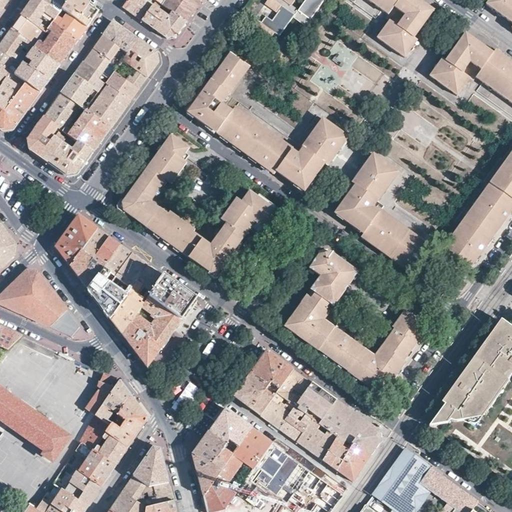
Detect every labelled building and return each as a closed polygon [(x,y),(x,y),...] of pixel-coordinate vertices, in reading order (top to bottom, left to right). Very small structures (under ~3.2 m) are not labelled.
[(31,0),(29,4),(21,15),(45,32),(52,23),(60,12),(47,3),(42,0),(31,0)] [(49,0),(47,3),(60,12),(61,10),(68,0),(49,0)] [(84,0),(68,0),(61,10),(87,28),(93,19),(99,11),(84,0)] [(133,14),(142,21),(156,1),(154,0),(127,0),(123,6),(133,14)] [(200,2),(196,0),(171,0),(171,1),(169,0),(164,0),(161,5),(186,22),(193,12),(200,2)] [(294,0),(265,0),(263,4),(275,14),(270,21),(265,17),(260,24),(257,22),(247,35),(264,47),(274,34),(278,37),(293,17),(305,25),(323,0),(304,0),(297,11),(289,7),(294,0)] [(367,0),(388,15),(389,21),(377,38),(404,58),(411,49),(417,40),(414,38),(429,17),(434,11),(421,1),(418,0),(367,0)] [(511,0),(489,0),(486,5),(511,23),(511,27),(511,28),(511,27),(511,0)] [(161,5),(156,1),(142,21),(158,32),(166,38),(176,36),(181,29),(186,22),(161,5)] [(60,12),(52,23),(77,41),(82,34),(87,28),(61,10),(60,12)] [(17,21),(12,28),(35,46),(45,32),(21,15),(17,21)] [(129,32),(113,21),(108,28),(102,35),(127,54),(138,39),(129,32)] [(77,41),(52,23),(45,32),(35,46),(33,49),(58,68),(68,54),(77,41)] [(5,38),(0,44),(0,50),(21,66),(27,57),(20,51),(23,48),(30,53),(33,49),(35,46),(12,28),(5,38)] [(187,47),(194,34),(185,29),(177,42),(187,47)] [(436,67),(430,76),(457,96),(470,78),(476,78),(496,50),(495,50),(493,53),(465,33),(462,38),(446,61),(443,59),(436,67)] [(93,47),(84,61),(109,79),(115,71),(124,59),(127,54),(102,35),(93,47)] [(146,45),(138,39),(127,54),(124,59),(134,67),(126,78),(139,88),(158,62),(156,52),(146,45)] [(58,68),(33,49),(30,53),(27,57),(18,70),(14,75),(40,93),(49,80),(58,68)] [(0,64),(7,69),(10,65),(18,70),(21,66),(0,50),(0,64)] [(316,82),(326,93),(339,81),(329,71),(334,66),(318,50),(312,56),(323,67),(318,72),(322,76),(316,82)] [(499,53),(496,50),(476,78),(479,80),(482,83),(502,55),(499,53)] [(249,67),(230,54),(221,68),(211,81),(230,94),(249,67)] [(511,62),(502,55),(482,83),(511,103),(511,62)] [(109,79),(84,61),(79,67),(75,73),(86,83),(95,89),(100,93),(106,84),(109,79)] [(0,91),(1,92),(14,75),(7,69),(0,64),(0,91)] [(126,78),(115,71),(109,79),(106,84),(130,101),(135,94),(139,88),(126,78)] [(86,83),(75,73),(68,83),(61,92),(82,108),(95,89),(86,83)] [(0,91),(0,128),(3,131),(15,129),(27,111),(40,93),(14,75),(1,92),(0,91)] [(229,94),(211,81),(191,109),(192,116),(199,121),(206,126),(229,94)] [(130,101),(106,84),(100,93),(87,111),(111,128),(120,115),(130,101)] [(82,108),(61,92),(53,104),(44,117),(69,136),(76,125),(72,122),(82,108)] [(232,112),(226,108),(210,129),(231,144),(274,175),(276,171),(287,179),(304,191),(324,164),(327,166),(338,151),(348,137),(327,122),(322,119),(302,148),(303,149),(298,155),(291,150),(292,149),(235,108),(232,112)] [(111,128),(87,111),(69,136),(93,153),(102,140),(111,128)] [(69,136),(44,117),(35,129),(27,140),(30,150),(35,154),(49,163),(64,142),(69,136)] [(189,148),(170,135),(154,158),(134,186),(119,208),(167,242),(215,276),(234,249),(236,251),(243,242),(240,240),(249,228),(257,234),(262,228),(267,231),(271,225),(280,212),(250,191),(241,202),(237,199),(223,219),(226,221),(223,226),(224,228),(222,232),(220,231),(216,237),(218,238),(213,245),(196,233),(196,231),(171,213),(170,214),(152,202),(167,181),(172,184),(186,163),(182,160),(189,148)] [(69,136),(64,142),(49,163),(58,170),(67,177),(77,174),(85,163),(93,153),(69,136)] [(511,153),(442,251),(444,252),(469,270),(478,258),(504,221),(511,209),(511,153)] [(399,172),(373,154),(362,170),(352,183),(355,186),(345,200),(335,213),(363,234),(361,237),(363,238),(389,257),(405,269),(418,278),(437,252),(380,211),(379,213),(372,208),(377,201),(378,202),(399,172)] [(97,230),(78,216),(66,232),(54,247),(62,256),(70,267),(97,230)] [(9,235),(0,224),(0,268),(16,254),(16,245),(9,235)] [(103,233),(97,230),(81,252),(92,260),(108,237),(103,233)] [(114,241),(108,237),(92,260),(103,268),(120,246),(114,241)] [(125,250),(120,246),(103,268),(117,277),(133,255),(125,250)] [(70,267),(78,277),(88,290),(103,268),(92,260),(81,252),(70,267)] [(331,253),(319,255),(309,268),(320,277),(310,291),(314,293),(310,298),(307,296),(284,327),(296,335),(297,333),(308,341),(307,343),(318,351),(319,350),(333,361),(348,371),(347,372),(376,393),(385,391),(395,377),(406,362),(404,361),(416,344),(429,327),(408,309),(396,326),(397,327),(376,357),(326,322),(332,314),(327,310),(330,306),(335,309),(339,304),(336,301),(340,296),(343,297),(360,274),(331,253)] [(140,260),(133,255),(117,277),(132,287),(148,266),(140,260)] [(122,335),(129,325),(143,305),(149,297),(163,277),(155,271),(148,266),(132,287),(110,320),(116,327),(122,335)] [(103,268),(88,290),(97,302),(110,320),(132,287),(117,277),(103,268)] [(0,304),(20,313),(39,274),(37,272),(32,271),(27,270),(10,287),(0,296),(0,304)] [(54,294),(39,274),(20,313),(35,320),(72,337),(79,327),(54,294)] [(163,277),(149,297),(181,320),(188,310),(195,300),(177,287),(163,277)] [(143,305),(129,325),(161,348),(172,334),(181,320),(149,297),(143,305)] [(467,373),(458,385),(441,410),(429,426),(482,417),(511,376),(511,327),(510,326),(504,322),(496,333),(467,373)] [(17,341),(23,336),(1,327),(0,325),(0,346),(7,350),(8,350),(17,341)] [(129,325),(122,335),(133,350),(147,368),(154,358),(161,348),(129,325)] [(23,336),(17,341),(51,357),(54,351),(23,336)] [(250,374),(253,376),(267,387),(270,382),(279,389),(293,370),(278,359),(266,351),(264,354),(258,362),(250,374)] [(302,376),(293,370),(279,389),(276,393),(295,406),(311,383),(302,376)] [(95,415),(96,415),(120,381),(104,373),(98,387),(100,388),(86,408),(95,415)] [(253,376),(250,374),(242,385),(234,396),(260,416),(273,397),(264,391),(267,387),(253,376)] [(196,378),(174,397),(183,408),(206,390),(196,378)] [(102,419),(110,425),(111,423),(107,419),(113,410),(118,414),(131,396),(125,388),(120,381),(96,415),(102,419)] [(319,388),(311,383),(295,406),(312,419),(318,423),(336,400),(328,395),(319,388)] [(0,417),(46,451),(44,454),(53,460),(69,437),(0,388),(0,417)] [(273,397),(260,416),(269,422),(278,429),(295,406),(276,393),(273,397)] [(139,407),(131,396),(114,419),(119,423),(121,421),(123,422),(119,428),(111,423),(110,425),(109,426),(106,432),(128,448),(138,433),(148,418),(139,407)] [(320,424),(324,427),(337,437),(351,411),(343,406),(336,400),(318,423),(320,424)] [(295,406),(278,429),(287,435),(296,441),(312,419),(295,406)] [(212,427),(209,431),(227,444),(229,441),(238,447),(253,428),(226,408),(220,416),(218,420),(212,427)] [(364,420),(351,411),(337,437),(338,438),(369,455),(376,446),(378,443),(379,439),(379,434),(377,430),(376,429),(364,420)] [(103,438),(106,432),(109,426),(110,425),(102,419),(96,415),(95,415),(81,441),(82,442),(95,451),(98,446),(103,438)] [(318,423),(312,419),(296,441),(309,451),(323,460),(338,438),(337,437),(324,427),(320,424),(318,423)] [(261,434),(253,428),(238,447),(236,450),(233,454),(241,460),(253,468),(272,442),(261,434)] [(197,447),(192,454),(196,470),(212,464),(224,448),(227,444),(209,431),(205,436),(201,442),(197,447)] [(128,448),(106,432),(103,438),(107,440),(103,449),(98,446),(95,451),(116,466),(122,457),(128,448)] [(338,438),(323,460),(337,471),(352,482),(369,455),(338,438)] [(102,487),(109,476),(116,466),(95,451),(82,442),(68,463),(102,487)] [(307,468),(272,442),(248,476),(257,482),(287,503),(307,468)] [(160,448),(153,447),(144,461),(133,476),(149,487),(168,482),(164,464),(160,448)] [(212,464),(196,470),(199,481),(200,486),(201,489),(202,496),(233,455),(224,448),(212,464)] [(416,511),(431,492),(447,503),(443,508),(447,511),(469,511),(470,511),(476,502),(432,470),(410,453),(400,455),(372,495),(392,511),(390,511),(416,511)] [(233,454),(233,455),(202,496),(204,504),(206,511),(209,511),(225,508),(237,490),(225,481),(241,460),(233,454)] [(102,487),(68,463),(54,484),(58,487),(63,480),(60,478),(64,472),(80,483),(71,496),(88,508),(95,498),(102,487)] [(329,511),(343,494),(307,468),(287,503),(286,506),(295,511),(329,511)] [(170,490),(168,482),(149,487),(133,476),(129,483),(122,493),(146,509),(173,501),(170,490)] [(58,487),(54,484),(48,493),(52,496),(58,487)] [(71,496),(62,490),(51,505),(61,511),(84,511),(88,508),(71,496)] [(225,508),(209,511),(236,511),(235,505),(241,504),(237,490),(225,508)] [(110,510),(112,511),(145,511),(146,509),(122,493),(117,501),(110,510)] [(61,511),(51,505),(43,499),(37,508),(36,509),(39,511),(61,511)] [(146,509),(145,511),(175,511),(173,501),(146,509)]
